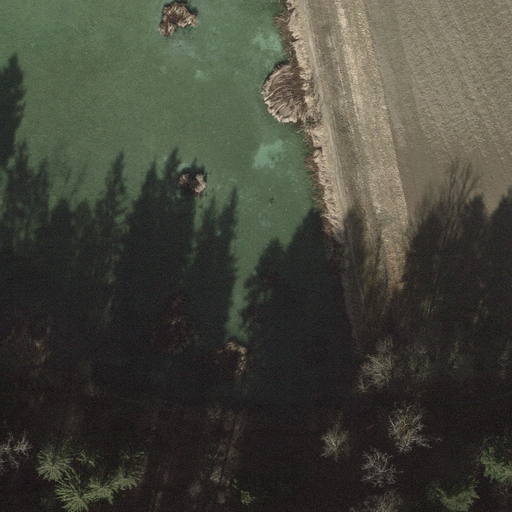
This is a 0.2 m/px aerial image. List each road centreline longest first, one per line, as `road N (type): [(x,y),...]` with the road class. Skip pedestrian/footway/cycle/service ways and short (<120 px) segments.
road 1 (track): [(305,0),(367,306),(382,422)]
road 2 (track): [(382,422),(511,388)]
